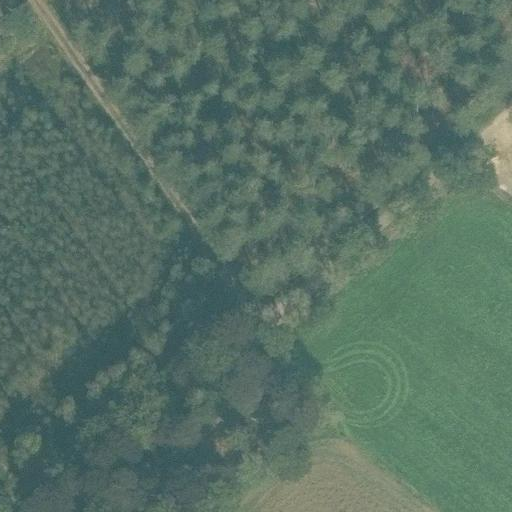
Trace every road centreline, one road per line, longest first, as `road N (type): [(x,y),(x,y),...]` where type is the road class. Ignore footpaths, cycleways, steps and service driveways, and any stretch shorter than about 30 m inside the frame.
road 1 (unclassified): [(511,102),(177,384)]
road 2 (track): [(250,327),(25,0)]
